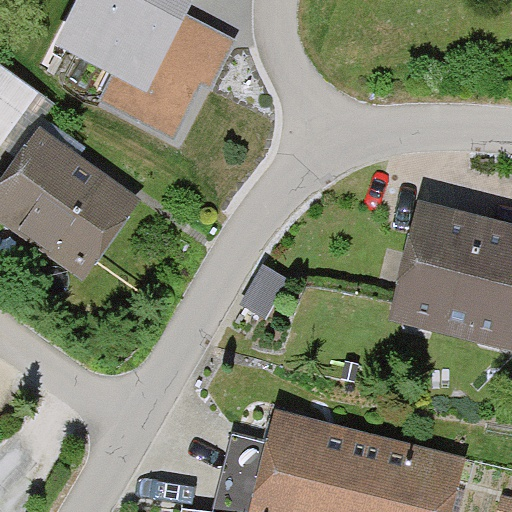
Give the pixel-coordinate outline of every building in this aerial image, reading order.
[(77,0),(51,53),(110,82),(94,114),(175,155),(223,58),(244,54),(241,0),(77,0)] [(0,140),(31,100),(0,76),(0,140)] [(40,136),(0,192),(0,229),(78,284),(135,202),(40,136)] [(511,233),(413,212),(388,329),(511,355),(511,233)] [(273,421),(250,511),(449,511),(462,461),(273,421)]
